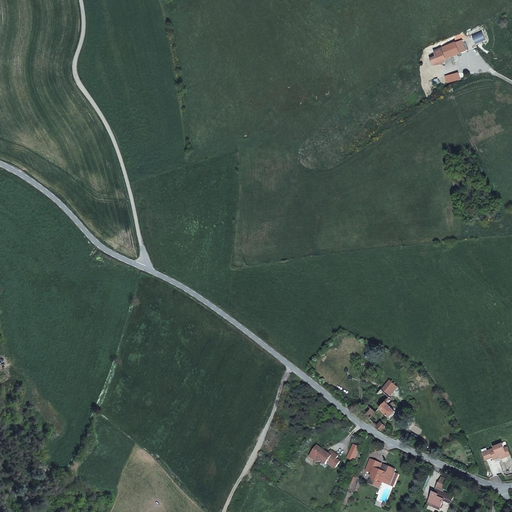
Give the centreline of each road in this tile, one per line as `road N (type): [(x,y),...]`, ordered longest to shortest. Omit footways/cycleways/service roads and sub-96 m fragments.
road 1 (unclassified): [(494,485),(370,430),(209,300),(152,268)]
road 2 (unclassified): [(79,0),(76,78),(117,152),(152,268)]
road 3 (unclassified): [(152,268),(80,232),(0,164)]
road 4 (track): [(286,359),(262,436),(222,511)]
